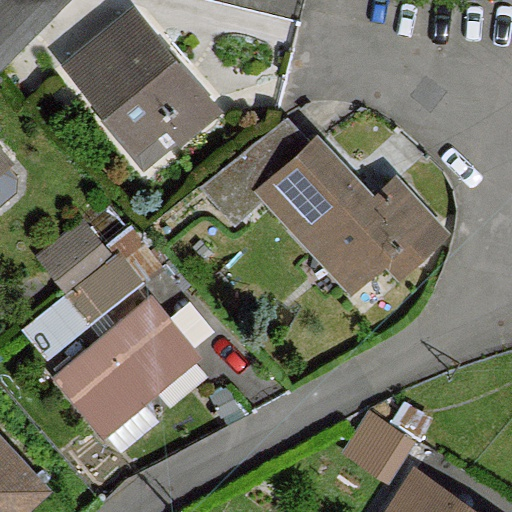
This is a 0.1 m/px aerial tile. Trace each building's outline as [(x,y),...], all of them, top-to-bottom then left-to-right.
[(0,0),(0,64),(59,0),(0,0)] [(216,109),(141,14),(80,62),(144,144),(162,129),(173,143),(216,109)] [(288,114),(200,181),(235,217),(265,188),(351,282),(382,251),(397,266),(441,226),(396,179),(372,196),(316,132),(310,138),(288,114)] [(0,152),(0,208),(19,191),(20,176),(0,152)] [(115,256),(138,237),(128,227),(106,245),(115,256)] [(85,228),(43,263),(57,279),(69,294),(111,259),(85,228)] [(138,237),(115,256),(118,260),(73,298),(94,324),(154,273),(163,266),(138,237)] [(196,356),(155,306),(64,381),(106,431),(106,430),(145,398),(196,356)] [(145,398),(106,430),(126,454),(164,422),(145,398)] [(0,437),(0,511),(30,511),(51,492),(0,437)] [(483,511),(416,468),(387,511),(483,511)]
